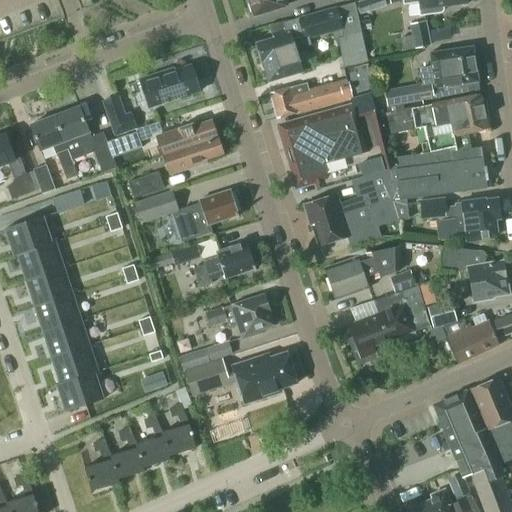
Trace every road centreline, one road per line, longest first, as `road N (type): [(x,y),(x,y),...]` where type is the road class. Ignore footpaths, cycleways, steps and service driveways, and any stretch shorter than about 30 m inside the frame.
road 1 (residential): [(349,426),(320,368),(206,19)]
road 2 (residential): [(206,19),(0,94)]
road 3 (residential): [(153,511),(349,426)]
road 4 (residential): [(488,0),(511,185)]
road 5 (residential): [(511,356),(349,426)]
road 6 (residential): [(43,438),(0,310)]
